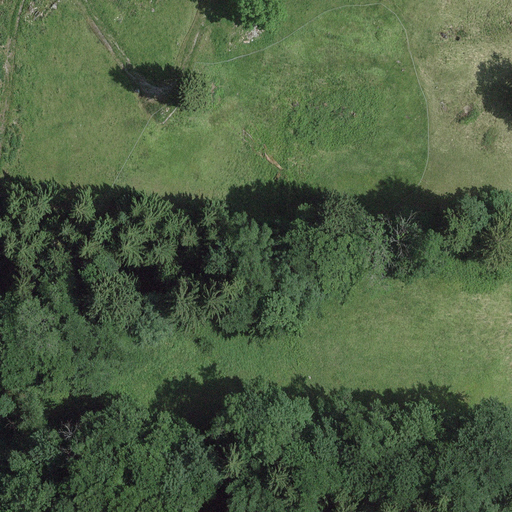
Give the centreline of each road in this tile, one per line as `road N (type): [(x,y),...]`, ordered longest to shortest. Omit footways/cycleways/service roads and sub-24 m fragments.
road 1 (track): [(86,0),(117,52),(159,94),(173,86),(212,0)]
road 2 (track): [(0,151),(23,0)]
